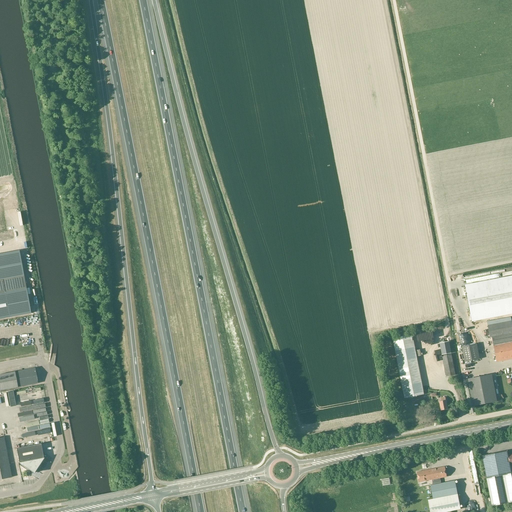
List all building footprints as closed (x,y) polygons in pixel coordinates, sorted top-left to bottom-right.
[(19,251),(0,254),(0,319),(31,313),(19,251)] [(511,277),(464,287),(471,321),(511,312),(511,277)] [(497,362),(511,358),(511,324),(511,321),(488,325),(490,337),(492,337),(497,362)] [(393,338),(405,398),(423,394),(411,334),(393,338)] [(439,343),(442,355),(451,353),(449,341),(439,343)] [(462,347),(465,362),(479,359),(476,344),(462,347)] [(446,377),(455,375),(451,354),(442,356),(446,377)] [(0,390),(17,388),(38,384),(35,368),(0,374),(0,390)] [(468,380),(473,405),(497,401),(492,375),(468,380)] [(441,410),(447,409),(446,400),(445,397),(440,398),(441,401),(439,401),(441,410)] [(0,438),(0,480),(11,478),(4,437),(0,438)] [(18,463),(34,473),(44,458),(43,458),(41,444),(16,448),(19,462),(18,463)] [(511,473),(509,465),(511,464),(511,454),(508,455),(507,452),(507,451),(482,456),(482,457),(486,478),(491,502),(488,503),(490,509),(492,509),(492,506),(511,502),(511,473)] [(432,479),(440,478),(446,477),(444,467),(417,472),(419,482),(432,479)] [(457,494),(455,480),(441,483),(440,478),(432,479),(433,485),(430,485),(433,499),(457,494)] [(457,494),(433,499),(428,500),(430,511),(444,511),(460,509),(457,494)]
